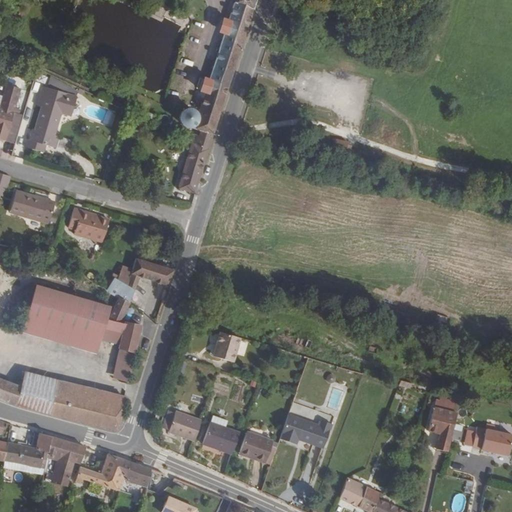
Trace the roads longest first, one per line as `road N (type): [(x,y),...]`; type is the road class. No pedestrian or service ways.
road 1 (track): [(511,180),(412,158),(311,121),(226,125)]
road 2 (tertiary): [(127,446),(197,221)]
road 3 (tertiary): [(197,221),(267,0)]
road 4 (residential): [(0,165),(197,221)]
road 5 (tertiary): [(281,511),(127,446)]
road 6 (track): [(0,348),(143,395)]
road 7 (unclassified): [(127,446),(0,408)]
